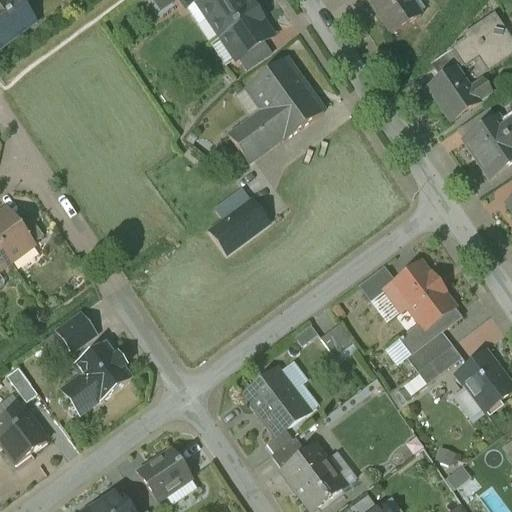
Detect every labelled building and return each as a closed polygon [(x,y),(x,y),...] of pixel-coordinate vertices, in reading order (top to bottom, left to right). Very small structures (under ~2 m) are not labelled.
[(0,0),(0,50),(34,26),(14,0),(0,0)] [(178,0),(186,10),(197,3),(201,0),(178,0)] [(244,0),(201,0),(197,3),(237,62),(263,45),(271,40),(260,23),(261,22),(252,7),(250,9),(244,0)] [(407,0),(372,0),(369,3),(392,38),(421,19),(407,0)] [(511,46),(493,19),(464,39),(466,42),(453,52),(463,68),(464,69),(480,59),(489,73),(511,57),(511,46)] [(263,45),(237,62),(246,75),(272,57),(263,45)] [(453,52),(430,67),(440,83),(455,72),(456,73),(463,68),(453,52)] [(323,115),(285,63),(247,90),(264,114),(284,141),(284,142),(323,115)] [(440,83),(428,91),(451,125),(479,106),(478,104),(491,95),(482,82),(468,92),(456,73),(455,72),(440,83)] [(21,87),(6,97),(19,117),(34,107),(21,87)] [(249,124),(264,114),(247,90),(234,100),(249,124)] [(249,124),(228,139),(248,167),(284,141),(264,114),(249,124)] [(492,126),(464,145),(488,182),(511,166),(511,124),(497,134),(492,126)] [(223,225),(251,205),(242,192),(214,212),(223,225)] [(223,225),(210,235),(226,257),(268,227),(251,205),(223,225)] [(6,213),(0,218),(0,253),(9,266),(32,248),(13,222),(6,213)] [(43,239),(24,214),(13,222),(32,248),(43,239)] [(0,253),(0,272),(9,266),(0,253)] [(413,319),(443,295),(442,294),(441,295),(431,282),(432,281),(431,280),(430,280),(420,267),(395,286),(385,294),(401,315),(407,311),(413,319)] [(384,272),(369,284),(380,298),(385,294),(395,286),(384,272)] [(380,298),(369,284),(359,291),(369,306),(380,298)] [(443,295),(413,319),(419,327),(398,343),(410,359),(411,360),(442,337),(443,336),(442,334),(449,329),(450,330),(462,322),(442,296),(443,296),(443,295)] [(82,318),(56,337),(70,357),(96,338),(82,318)] [(339,328),(320,342),(334,361),(353,347),(339,328)] [(442,337),(411,360),(410,359),(406,362),(416,376),(451,349),(442,337)] [(104,348),(74,370),(75,371),(86,385),(68,399),(82,417),(99,404),(100,406),(130,384),(129,382),(121,372),(126,368),(118,358),(114,361),(105,349),(104,348)] [(451,349),(416,376),(426,389),(461,363),(451,349)] [(511,391),(485,356),(455,378),(485,417),(486,416),(484,414),(497,404),(499,406),(511,396),(511,391)] [(261,421),(291,400),(295,397),(277,373),(243,398),(261,421)] [(36,398),(18,374),(7,382),(25,407),(36,398)] [(291,400),(261,421),(276,441),(285,434),(305,419),(291,400)] [(19,410),(0,423),(0,442),(4,448),(2,450),(15,469),(45,447),(44,445),(41,447),(26,424),(28,423),(19,410)] [(276,441),(266,448),(273,458),(292,443),(285,434),(276,441)] [(273,458),(271,460),(281,474),(306,456),(295,442),(273,458)] [(281,474),(281,475),(282,476),(282,475),(296,493),(295,494),(308,511),(317,511),(345,491),(345,490),(343,491),(325,468),(327,467),(314,449),(306,456),(281,474)] [(172,454),(138,478),(157,507),(192,483),(172,454)] [(129,511),(118,495),(93,511),(129,511)]
